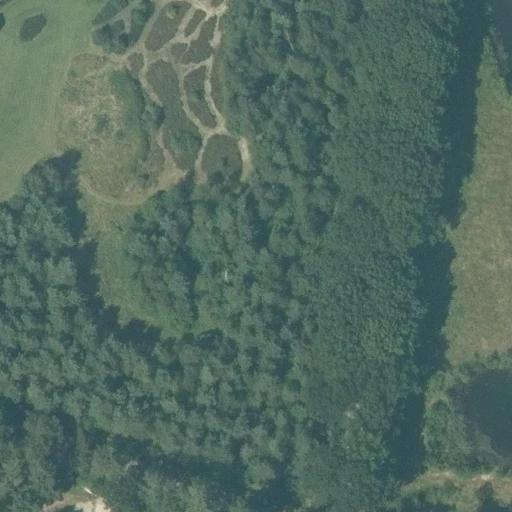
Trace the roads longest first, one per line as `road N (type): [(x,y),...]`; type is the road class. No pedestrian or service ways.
road 1 (unclassified): [(343,511),(413,0)]
road 2 (track): [(263,511),(24,433)]
